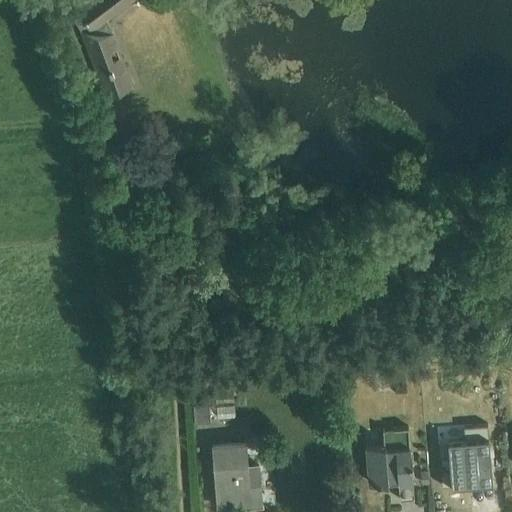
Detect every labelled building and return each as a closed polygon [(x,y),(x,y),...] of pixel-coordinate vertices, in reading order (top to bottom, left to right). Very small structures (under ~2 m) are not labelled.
[(77,9),(71,13),(81,28),(105,94),(135,83),(107,18),(130,0),(85,0),(76,7),(77,9)] [(207,378),(192,379),(195,420),(211,419),(209,387),(217,386),(216,375),(207,375),(207,378)] [(233,390),(215,391),(216,401),(234,399),(233,390)] [(234,402),(216,404),(218,416),(236,414),(234,402)] [(384,440),(365,441),(369,480),(387,478),(387,483),(398,482),(400,497),(414,496),(408,424),(383,426),(384,440)] [(247,436),(213,439),(218,505),(262,501),(259,460),(249,460),(247,436)]
